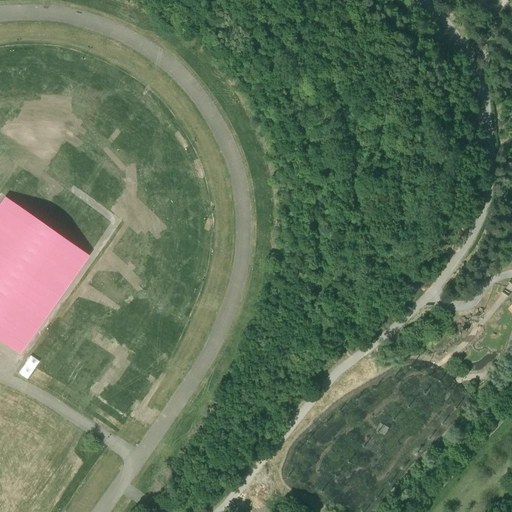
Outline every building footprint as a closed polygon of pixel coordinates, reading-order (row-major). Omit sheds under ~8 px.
[(21,31),(20,21),(9,21),(9,31),(18,31),(18,43),(49,42),(48,30),(21,31)] [(136,66),(141,56),(131,52),(127,62),(136,66)] [(65,63),(47,68),(51,84),(70,78),(65,63)] [(238,142),(248,139),(242,117),(231,120),(238,142)] [(209,132),(202,136),(207,146),(215,142),(209,132)] [(0,274),(6,273),(0,265),(0,264),(10,271),(12,271),(11,272),(14,274),(10,259),(13,261),(18,254),(5,257),(0,238),(0,237),(31,257),(22,246),(27,245),(36,257),(28,259),(33,266),(20,269),(33,277),(21,281),(23,283),(17,287),(11,280),(8,282),(41,321),(119,197),(110,191),(81,215),(50,224),(46,210),(19,193),(13,169),(0,189),(0,274)] [(224,229),(234,229),(234,207),(223,207),(224,229)] [(204,303),(214,307),(225,279),(215,275),(204,303)] [(154,327),(149,336),(161,344),(167,334),(154,327)] [(53,342),(56,337),(46,331),(43,337),(53,342)] [(94,338),(62,392),(88,408),(120,353),(94,338)] [(38,342),(21,367),(31,374),(48,348),(38,342)] [(129,375),(140,383),(152,367),(140,359),(129,375)] [(0,411),(0,417),(7,421),(18,402),(8,396),(0,411)] [(11,425),(6,433),(33,449),(37,442),(11,425)] [(56,465),(60,458),(51,454),(48,461),(56,465)] [(121,510),(125,511),(131,511),(135,502),(125,498),(121,510)] [(0,503),(0,511),(9,511),(8,502),(0,503)]
